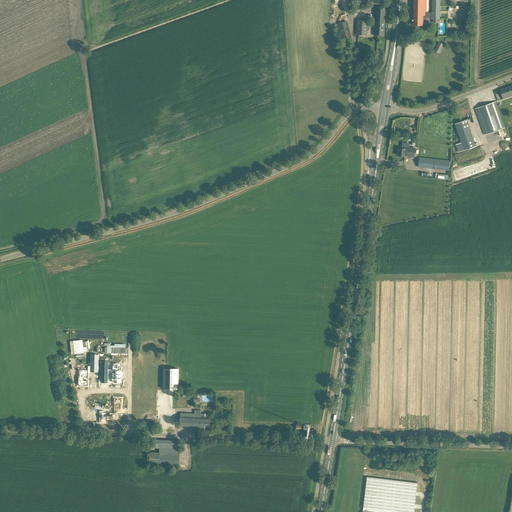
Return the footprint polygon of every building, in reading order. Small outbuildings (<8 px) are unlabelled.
[(413,0),(413,25),(418,25),(423,25),(423,18),(439,18),(439,0),(432,0),(432,12),(428,12),(428,0),(413,0)] [(375,21),(375,28),(374,35),(379,36),(384,36),(386,7),(381,7),(376,7),(375,21)] [(356,35),(364,35),(367,35),(368,20),(357,19),(356,35)] [(346,29),(349,28),(348,21),(339,22),(341,37),(347,36),(346,29)] [(435,51),(440,54),(444,45),(439,42),(435,51)] [(511,85),(500,90),(503,99),(511,95),(511,85)] [(476,108),(485,135),(504,128),(495,101),(476,108)] [(455,123),(461,142),(456,144),(459,152),(476,146),(473,138),(467,119),(455,123)] [(409,156),(414,157),(415,148),(406,147),(406,148),(399,148),(398,155),(403,156),(405,156),(409,156)] [(419,167),(449,170),(450,160),(420,157),(419,167)] [(82,340),(73,341),(74,353),(84,352),(83,348),(88,347),(88,341),(82,342),(82,340)] [(79,369),(78,385),(88,385),(88,372),(90,372),(90,371),(98,371),(98,354),(90,354),(90,365),(88,365),(88,366),(88,369),(79,369)] [(101,357),(100,375),(108,376),(108,373),(112,373),(111,382),(121,383),(121,366),(112,366),(112,369),(108,369),(108,358),(101,357)] [(163,368),(163,388),(178,389),(178,369),(168,369),(163,368)] [(101,412),(101,422),(107,422),(107,421),(116,421),(116,413),(116,411),(116,408),(121,408),(122,398),(114,398),(114,412),(110,412),(110,411),(106,411),(106,412),(101,412)] [(180,413),(180,421),(180,426),(210,427),(210,417),(206,417),(206,413),(200,413),(201,410),(195,410),(195,414),(180,413)] [(150,464),(159,464),(179,465),(180,453),(179,453),(180,440),(155,439),(154,448),(159,448),(159,452),(150,452),(150,464)] [(367,476),(362,511),(414,511),(417,482),(384,478),(367,476)]
